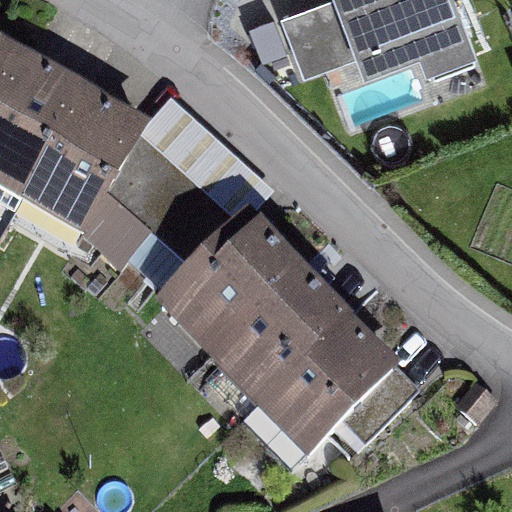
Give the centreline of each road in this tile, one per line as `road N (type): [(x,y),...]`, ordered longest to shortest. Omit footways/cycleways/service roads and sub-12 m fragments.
road 1 (residential): [(511,366),(459,331),(140,20),(99,0)]
road 2 (residential): [(386,511),(511,457)]
